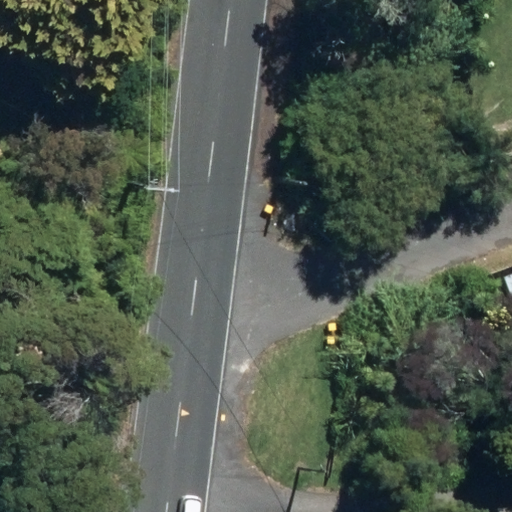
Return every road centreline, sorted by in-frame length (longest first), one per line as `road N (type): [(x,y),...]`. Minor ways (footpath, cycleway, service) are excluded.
road 1 (tertiary): [(226,0),(162,511)]
road 2 (unknown): [(165,488),(344,496),(511,480)]
road 3 (unknown): [(189,295),(511,187)]
